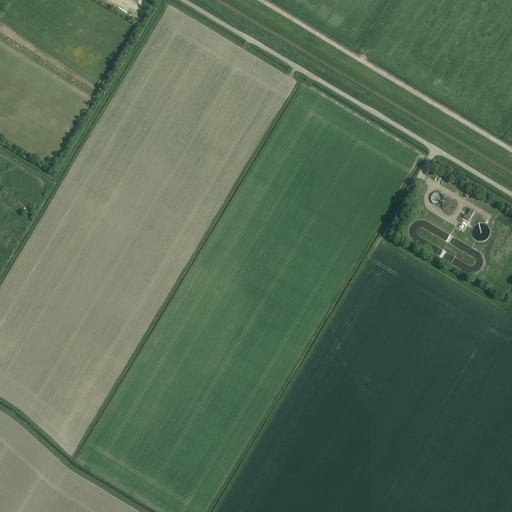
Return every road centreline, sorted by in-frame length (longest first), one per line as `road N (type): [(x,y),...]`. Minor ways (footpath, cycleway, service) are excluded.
road 1 (unclassified): [(511,194),(182,0)]
road 2 (track): [(255,0),(511,152)]
